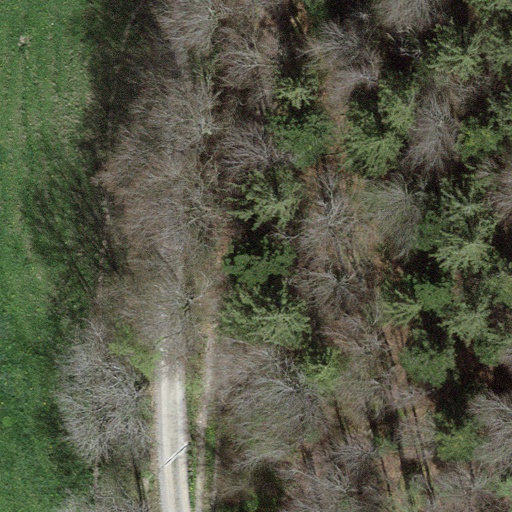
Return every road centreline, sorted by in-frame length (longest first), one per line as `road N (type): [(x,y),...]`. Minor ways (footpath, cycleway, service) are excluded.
road 1 (track): [(204,511),(243,146),(270,0)]
road 2 (track): [(185,0),(171,199),(178,511)]
